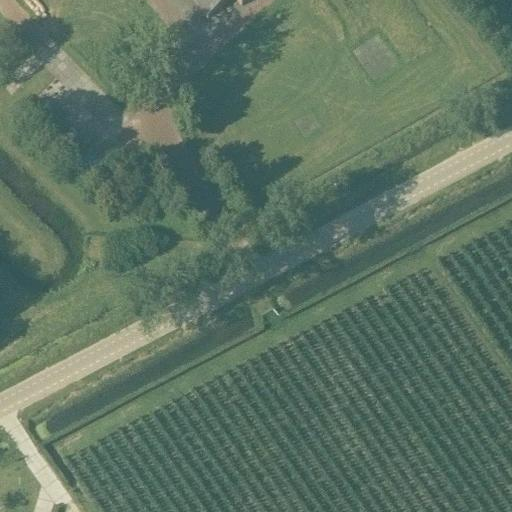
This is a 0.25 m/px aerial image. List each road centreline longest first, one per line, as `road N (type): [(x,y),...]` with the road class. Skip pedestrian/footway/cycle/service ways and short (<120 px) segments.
road 1 (tertiary): [(0,407),(511,141)]
road 2 (unknown): [(126,122),(208,211),(244,280)]
road 3 (unknown): [(126,122),(246,0)]
road 4 (unknown): [(16,27),(126,122)]
